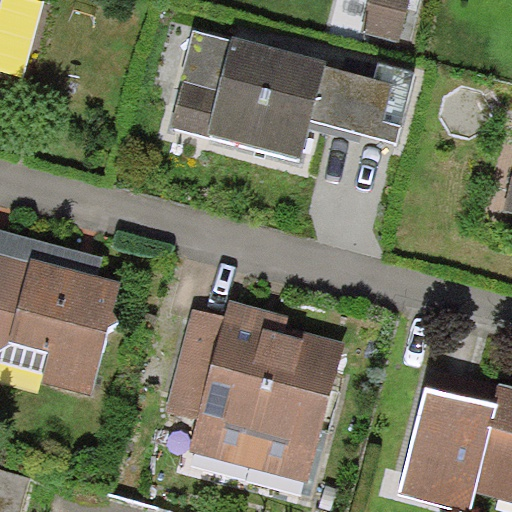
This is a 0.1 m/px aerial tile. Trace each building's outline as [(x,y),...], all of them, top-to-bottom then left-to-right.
[(408,0),(372,0),(365,30),(399,39),(408,0)] [(327,65),(194,32),(171,127),(302,159),(311,125),(400,146),(417,75),(377,65),(373,82),(326,70),(327,65)] [(511,169),(499,217),(511,220),(511,169)] [(0,362),(87,384),(117,266),(0,237),(0,362)] [(192,312),(163,415),(198,424),(190,452),(313,486),(351,349),(256,323),(259,313),(228,304),(223,321),(192,312)] [(511,394),(500,391),(494,412),(475,496),(511,506),(511,394)] [(469,511),(475,496),(494,412),(466,405),(428,396),(402,496),(459,511),(469,511)] [(0,511),(19,511),(27,485),(0,477),(0,511)]
